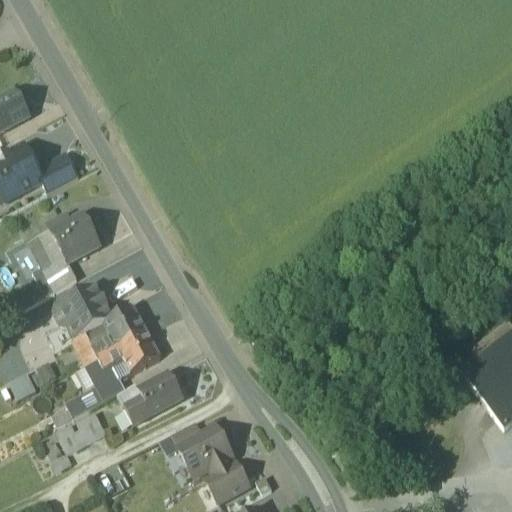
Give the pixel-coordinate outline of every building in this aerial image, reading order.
[(16,96),(0,103),(0,137),(30,122),(16,96)] [(24,151),(0,163),(0,209),(41,187),(42,186),(39,180),(24,151)] [(66,159),(44,171),(47,175),(39,180),(42,186),(41,187),(46,198),(77,181),(66,159)] [(81,219),(68,226),(65,221),(46,232),(48,236),(63,265),(65,269),(66,268),(98,251),(81,219)] [(63,265),(48,236),(26,248),(41,276),(63,265)] [(63,265),(41,276),(52,297),(75,284),(66,268),(65,269),(63,265)] [(95,292),(76,302),(70,300),(55,308),(53,316),(60,329),(68,331),(74,343),(84,337),(103,328),(111,323),(108,317),(95,292)] [(123,317),(119,311),(108,317),(111,323),(123,317)] [(111,323),(103,328),(111,343),(93,353),(91,354),(97,364),(145,337),(132,312),(123,317),(111,323)] [(103,328),(84,337),(93,353),(111,343),(103,328)] [(74,343),(71,345),(85,370),(97,364),(91,354),(93,353),(84,337),(74,343)] [(145,337),(97,364),(102,374),(103,373),(122,363),(129,377),(158,361),(145,337)] [(511,337),(459,379),(503,436),(511,428),(511,337)] [(252,342),(243,348),(250,357),(258,351),(252,342)] [(97,364),(85,370),(99,395),(111,388),(103,373),(102,374),(97,364)] [(50,366),(30,374),(35,388),(56,380),(50,366)] [(168,379),(137,395),(142,405),(124,414),(132,429),(150,419),(150,420),(181,404),(168,379)] [(26,384),(10,392),(16,405),(32,397),(26,384)] [(125,394),(119,385),(99,395),(96,392),(63,409),(70,423),(125,394)] [(94,419),(56,439),(67,460),(105,440),(94,419)] [(191,429),(170,441),(176,453),(198,442),(191,429)] [(198,442),(176,453),(192,481),(208,472),(214,481),(205,486),(216,506),(245,490),(234,470),(230,473),(225,464),(229,461),(214,433),(198,442)] [(264,482),(255,487),(261,499),(270,494),(264,482)]
